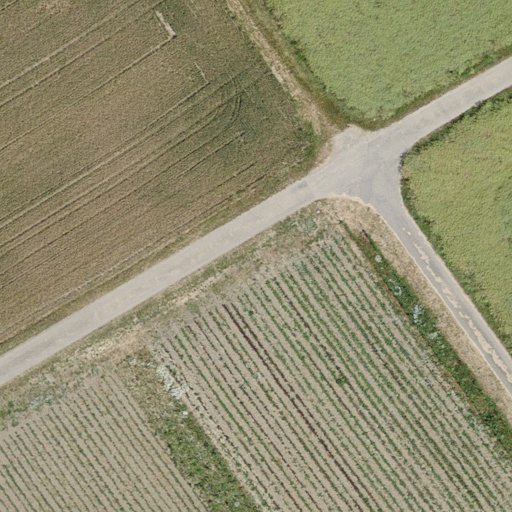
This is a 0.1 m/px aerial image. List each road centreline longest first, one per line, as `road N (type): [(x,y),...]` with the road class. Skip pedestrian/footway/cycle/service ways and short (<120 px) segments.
road 1 (track): [(511,77),(0,377)]
road 2 (track): [(511,385),(358,167)]
